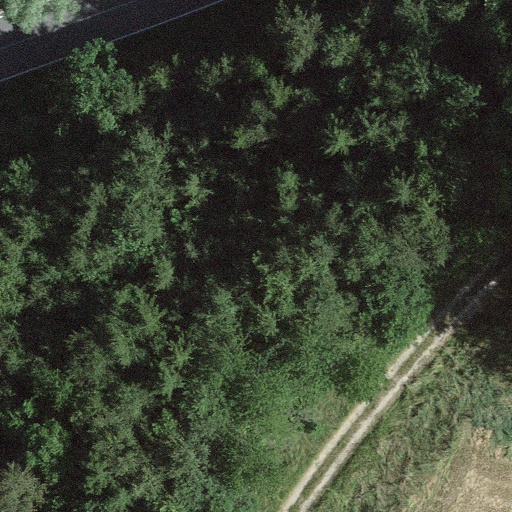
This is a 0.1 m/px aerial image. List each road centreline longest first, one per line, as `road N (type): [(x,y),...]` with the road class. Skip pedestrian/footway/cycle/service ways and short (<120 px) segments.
road 1 (track): [(304,511),(374,414),(511,272)]
road 2 (tertiary): [(138,0),(0,55)]
